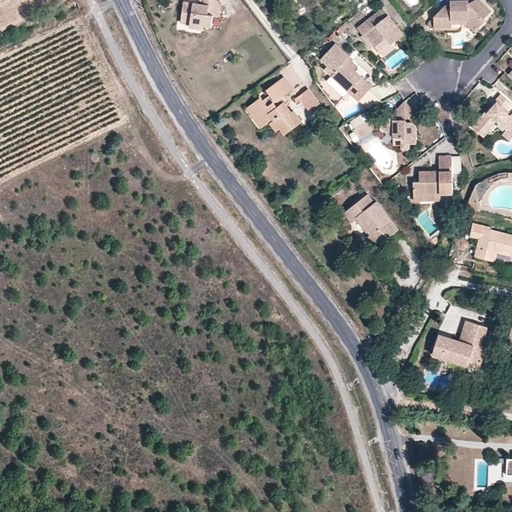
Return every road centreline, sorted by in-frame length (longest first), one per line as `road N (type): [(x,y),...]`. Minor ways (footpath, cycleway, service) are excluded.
road 1 (tertiary): [(411,511),(368,372),(210,158),(121,0)]
road 2 (unknown): [(511,420),(379,403),(440,289),(460,284),(511,293)]
road 3 (residential): [(505,0),(506,30),(468,72),(445,80),(426,73)]
